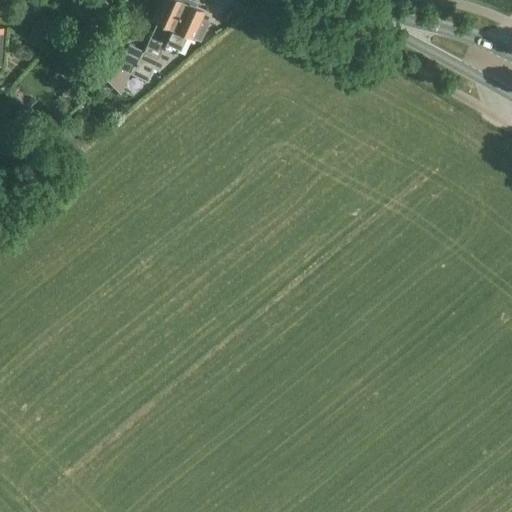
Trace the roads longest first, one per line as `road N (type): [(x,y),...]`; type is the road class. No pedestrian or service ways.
road 1 (primary): [(378,19),(511,96)]
road 2 (primary): [(511,55),(473,37),(378,19)]
